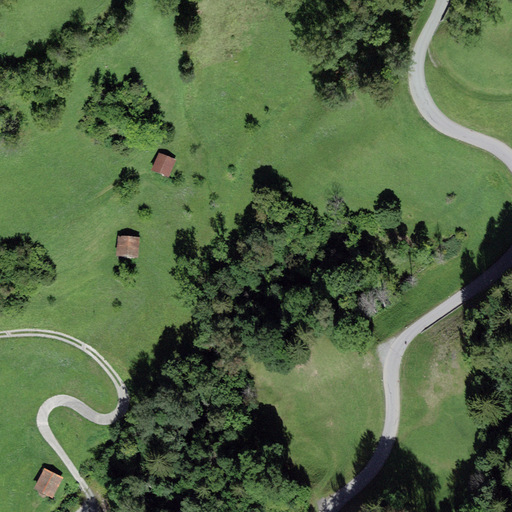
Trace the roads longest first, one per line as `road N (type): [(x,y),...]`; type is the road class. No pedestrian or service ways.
road 1 (unclassified): [(511,259),(401,344),(381,458),(330,511)]
road 2 (unclassified): [(446,0),(418,52),(418,94),(449,129),(511,161)]
road 3 (track): [(94,511),(42,415),(60,396),(108,418),(126,396)]
road 4 (track): [(0,334),(46,332),(106,361),(126,396)]
